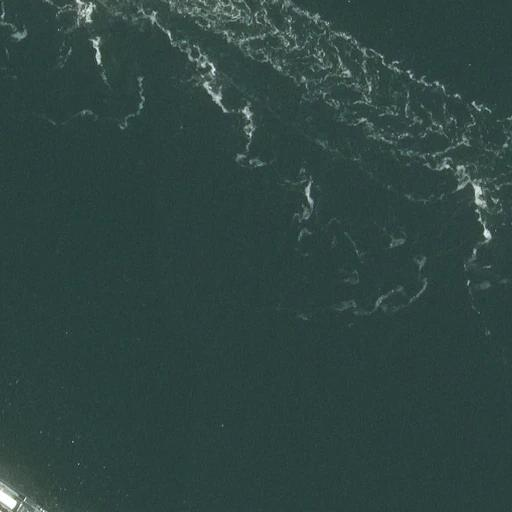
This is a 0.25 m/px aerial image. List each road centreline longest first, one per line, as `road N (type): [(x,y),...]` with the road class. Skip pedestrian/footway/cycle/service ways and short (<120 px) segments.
road 1 (motorway): [(502,0),(201,511)]
road 2 (motorway): [(511,62),(247,511)]
road 3 (motorway): [(371,511),(511,276)]
